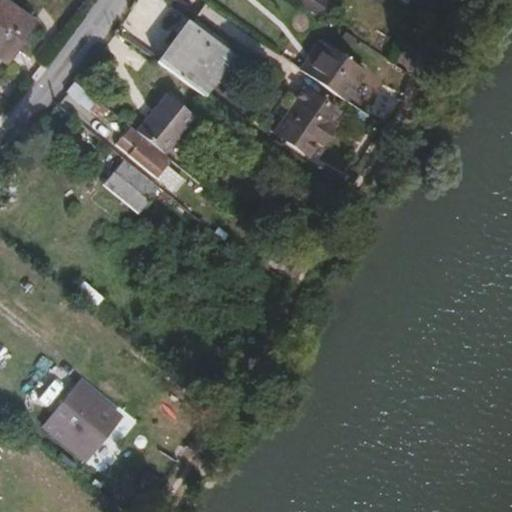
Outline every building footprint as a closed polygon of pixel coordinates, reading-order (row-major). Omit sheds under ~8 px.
[(331,1),(329,0),(296,0),(322,16),(331,1)] [(0,67),(25,38),(0,16),(0,67)] [(199,95),(228,55),(182,21),(153,62),(199,95)] [(363,67),(319,38),(309,52),(317,58),(308,72),(344,96),(363,67)] [(308,72),(317,58),(309,52),(300,67),(308,72)] [(82,107),(90,96),(73,82),(64,92),(82,107)] [(329,125),(338,111),(303,88),(272,135),(307,158),(316,145),(321,148),(334,128),(329,125)] [(161,152),(191,115),(163,92),(133,129),(161,152)] [(165,157),(129,128),(122,136),(134,146),(128,154),(152,173),(165,157)] [(137,211),(158,186),(123,158),(103,184),(137,211)] [(117,419),(74,385),(48,418),(90,452),(117,419)] [(90,452),(48,418),(43,424),(85,459),(90,452)]
